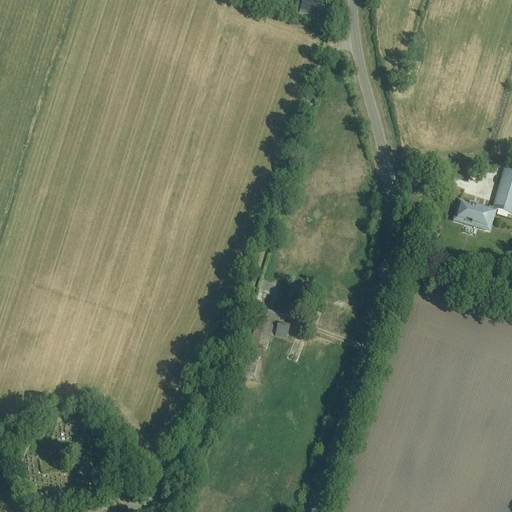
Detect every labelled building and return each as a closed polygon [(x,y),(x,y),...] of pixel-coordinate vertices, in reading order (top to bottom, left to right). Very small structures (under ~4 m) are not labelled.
[(314,18),(318,6),(302,1),(298,13),(314,18)] [(413,61),(409,74),(417,77),(422,64),(413,61)] [(511,174),(505,172),(493,210),(496,211),(511,216),(511,174)] [(460,203),(454,222),(464,225),(465,222),(477,226),(477,228),(485,231),(488,221),(493,223),(496,211),(493,210),(489,209),(488,211),(477,208),(469,205),(469,206),(460,203)] [(299,301),(300,296),(297,295),(298,292),(289,290),(286,300),(284,300),(280,316),(293,320),(298,301),(299,301)] [(267,350),(276,314),(254,309),(251,322),(255,323),(251,340),(247,339),(245,345),(237,374),(255,379),(263,349),(267,350)] [(286,339),(289,326),(278,324),(275,336),(286,339)]
